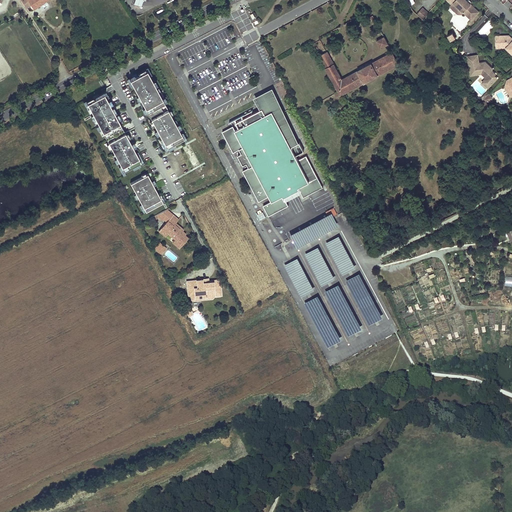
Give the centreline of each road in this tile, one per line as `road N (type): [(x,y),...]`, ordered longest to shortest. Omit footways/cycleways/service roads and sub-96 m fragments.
road 1 (primary): [(225,0),(0,118)]
road 2 (track): [(511,187),(380,256)]
road 3 (track): [(378,264),(458,248),(511,250)]
